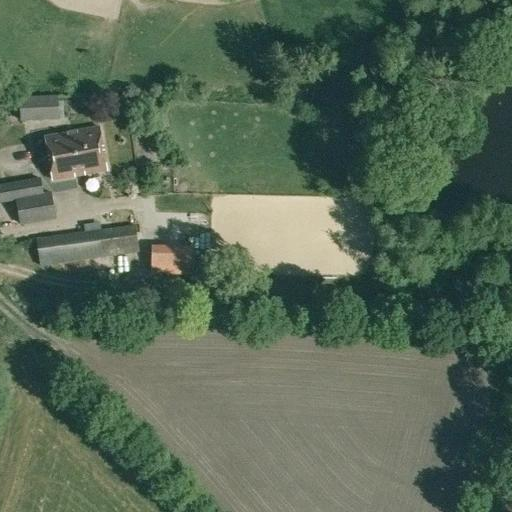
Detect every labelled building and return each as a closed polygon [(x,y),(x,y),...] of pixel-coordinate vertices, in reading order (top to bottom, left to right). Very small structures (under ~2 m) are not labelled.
[(59,119),(58,103),(58,96),(20,99),(21,121),(59,119)] [(53,180),(107,171),(99,128),(45,137),(53,180)] [(21,224),(56,218),(52,194),(45,195),(42,178),(0,185),(0,202),(17,199),(21,224)] [(99,224),(83,226),(84,233),(37,240),(41,266),(140,252),(136,226),(100,231),(99,224)] [(178,272),(178,251),(154,250),(153,271),(178,272)]
